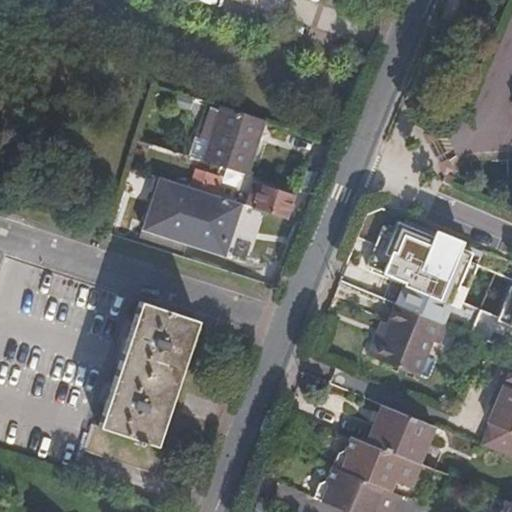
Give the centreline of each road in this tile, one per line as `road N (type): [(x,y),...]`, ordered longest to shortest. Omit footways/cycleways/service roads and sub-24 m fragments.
road 1 (residential): [(217,511),(354,165)]
road 2 (residential): [(354,165),(422,0)]
road 3 (residential): [(354,165),(511,232)]
